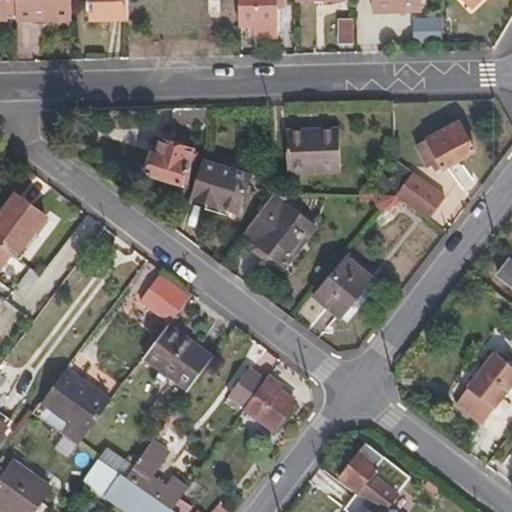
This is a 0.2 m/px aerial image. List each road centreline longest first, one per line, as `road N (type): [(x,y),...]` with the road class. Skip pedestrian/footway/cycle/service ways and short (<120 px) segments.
road 1 (residential): [(0,87),(511,69)]
road 2 (residential): [(0,112),(353,389)]
road 3 (residential): [(353,389),(511,184)]
road 4 (residential): [(353,389),(511,510)]
road 5 (residential): [(260,511),(353,389)]
